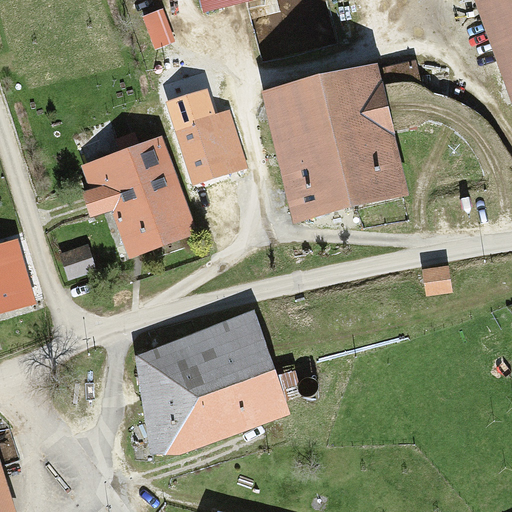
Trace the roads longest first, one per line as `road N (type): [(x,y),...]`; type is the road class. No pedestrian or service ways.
road 1 (residential): [(125,330),(511,242)]
road 2 (track): [(265,299),(294,349),(511,293)]
road 3 (residential): [(0,134),(74,343)]
road 4 (residential): [(93,478),(125,330)]
road 5 (residential): [(0,397),(93,478)]
